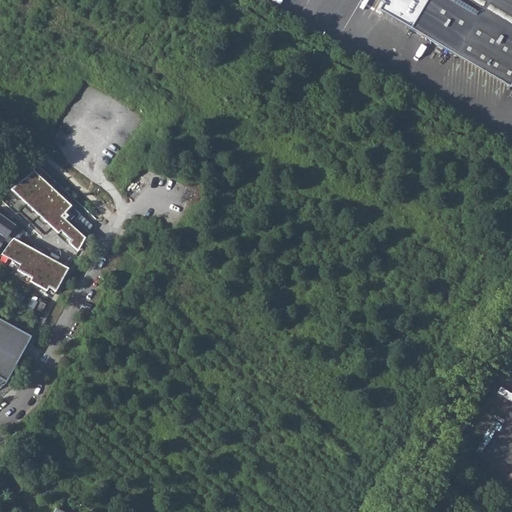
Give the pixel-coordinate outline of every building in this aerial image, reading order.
[(511,0),(384,0),(378,10),(510,87),(511,83),(511,0)] [(79,213),(34,173),(12,191),(79,253),(86,239),(69,224),(72,220),(79,213)] [(93,227),(79,213),(72,220),(88,235),(93,227)] [(0,247),(16,226),(0,214),(0,247)] [(20,243),(14,240),(9,244),(0,257),(0,261),(32,279),(30,283),(47,292),(49,289),(56,293),(69,270),(63,267),(42,255),(32,250),(20,243)] [(35,245),(32,250),(42,255),(44,250),(35,245)] [(0,384),(4,382),(6,383),(11,375),(19,361),(32,338),(0,320),(0,384)]
